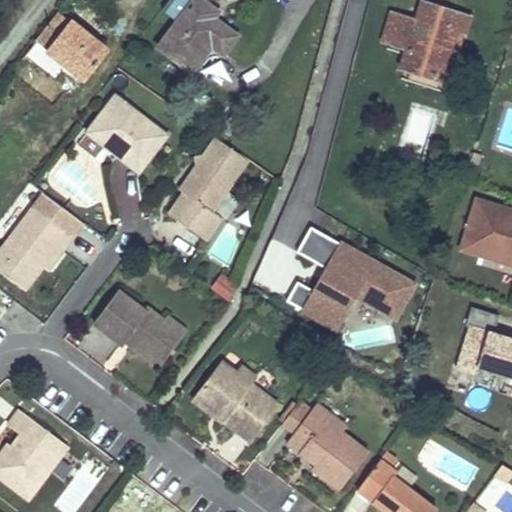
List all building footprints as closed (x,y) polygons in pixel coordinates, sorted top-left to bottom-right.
[(208,8),(198,0),(193,0),(157,48),(190,72),(210,46),(221,55),(234,37),(211,19),(204,14),(208,8)] [(421,3),(415,22),(418,23),(412,39),(422,42),(433,7),(421,3)] [(422,42),(412,39),(418,23),(415,22),(391,14),(381,43),(405,51),(399,70),(414,74),(415,70),(429,74),(428,75),(436,77),(436,76),(447,79),(452,63),(450,62),(459,36),(463,37),(469,18),(433,7),(422,42)] [(204,14),(211,19),(216,13),(208,8),(204,14)] [(63,65),(83,81),(105,52),(69,22),(58,15),(36,43),(49,53),(52,50),(66,61),(63,65)] [(49,53),(63,65),(66,61),(52,50),(49,53)] [(166,139),(113,98),(85,134),(139,175),(166,139)] [(250,161),(219,140),(181,193),(185,196),(169,218),(203,243),(220,222),(211,216),(250,161)] [(84,164),(56,172),(62,191),(76,187),(82,205),(101,200),(108,224),(119,221),(107,181),(90,186),(84,164)] [(511,211),(475,200),(459,251),(484,258),(486,251),(511,258),(511,211)] [(0,275),(23,294),(40,272),(56,253),(60,257),(72,242),(33,210),(0,251),(0,275)] [(399,319),(418,277),(307,226),(295,252),(321,264),(310,288),(295,281),(283,307),(336,331),(352,298),(399,319)] [(511,258),(486,251),(484,258),(511,267),(511,258)] [(45,276),(60,257),(56,253),(40,272),(45,276)] [(228,299),(237,282),(218,272),(209,288),(228,299)] [(140,313),(118,296),(93,328),(119,348),(128,336),(135,342),(131,348),(156,367),(177,341),(161,329),(165,324),(144,308),(140,313)] [(477,367),(511,378),(511,340),(492,335),(498,316),(470,308),(464,327),(469,328),(456,368),(475,374),(477,367)] [(187,328),(171,316),(165,324),(161,329),(177,341),(187,328)] [(511,385),(511,378),(477,367),(475,374),(456,368),(469,328),(464,327),(449,377),(498,392),(500,382),(511,385)] [(255,376),(240,366),(234,374),(220,363),(196,395),(225,418),(223,421),(249,441),(277,404),(250,384),(255,376)] [(225,418),(196,395),(191,401),(221,424),(225,418)] [(285,445),(300,456),(305,450),(319,459),(314,466),(313,466),(310,471),(337,491),(365,453),(340,434),(324,422),(329,416),(315,405),(307,416),(292,436),(285,445)] [(307,416),(295,407),(280,426),(292,436),(307,416)] [(67,448),(18,411),(3,430),(16,440),(10,450),(16,455),(9,463),(0,456),(0,481),(26,502),(67,448)] [(345,428),(329,416),(324,422),(340,434),(345,428)] [(16,455),(10,450),(5,446),(0,452),(0,456),(9,463),(16,455)] [(319,459),(305,450),(300,456),(313,466),(314,466),(319,459)] [(395,463),(384,455),(355,492),(381,511),(434,511),(435,511),(393,479),(396,475),(390,470),(395,463)] [(511,476),(511,472),(501,466),(495,475),(507,484),(511,476)]
